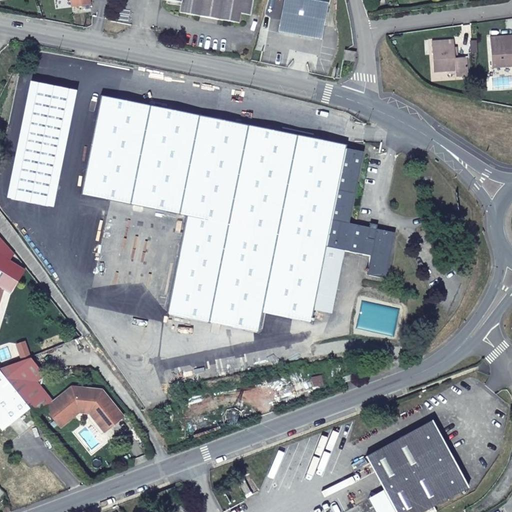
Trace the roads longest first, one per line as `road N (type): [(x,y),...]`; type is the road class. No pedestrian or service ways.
road 1 (residential): [(48,511),(448,357)]
road 2 (primary): [(362,104),(0,24)]
road 3 (residential): [(511,8),(362,29)]
